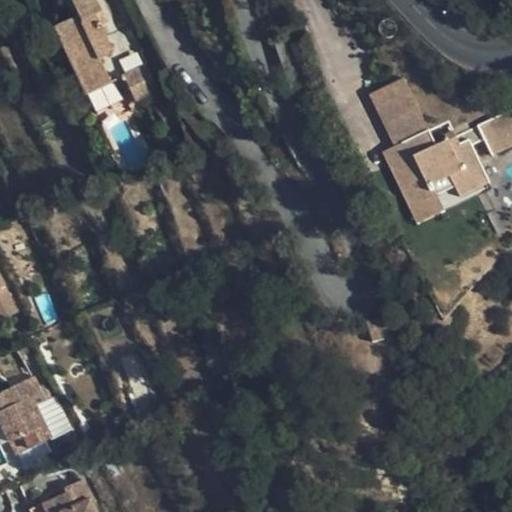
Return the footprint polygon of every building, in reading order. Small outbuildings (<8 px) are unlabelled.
[(117,48),(105,24),(111,21),(101,0),(68,0),(75,13),(54,25),(86,93),(112,79),(100,55),(117,48)] [(160,89),(147,63),(124,74),(138,100),(160,89)] [(492,183),(470,130),(437,143),(409,76),(371,92),(393,146),(387,149),(418,224),(450,211),(446,202),(492,183)] [(511,111),(479,125),(492,155),(511,146),(511,111)] [(367,352),(386,343),(376,324),(358,331),(367,352)] [(57,437),(35,394),(46,388),(37,370),(0,388),(0,401),(2,407),(0,408),(0,419),(11,441),(26,434),(34,449),(57,437)] [(103,511),(85,475),(68,482),(72,491),(33,509),(34,511),(103,511)]
